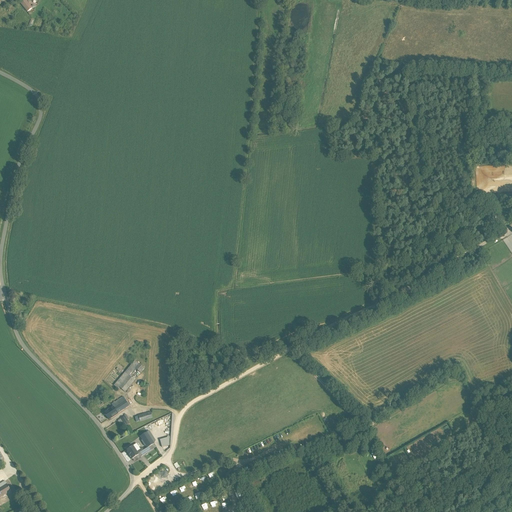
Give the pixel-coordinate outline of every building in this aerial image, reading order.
[(15,2),(9,8),(13,11),(19,6),(15,2)] [(119,388),(124,392),(134,380),(129,376),(135,369),(140,373),(144,369),(135,360),(113,386),(118,389),(119,388)] [(129,406),(123,397),(111,404),(113,407),(104,413),(108,420),(129,406)] [(138,416),(140,422),(152,419),(150,412),(138,416)] [(129,420),(125,415),(124,416),(117,421),(120,425),(122,423),(125,427),(129,424),(127,420),(129,420)] [(126,451),(132,460),(138,455),(140,458),(156,447),(154,444),(155,441),(149,431),(139,437),(147,448),(144,450),(143,448),(142,449),(142,448),(140,450),(136,444),(133,446),(126,451)] [(169,446),(169,437),(160,440),(162,448),(169,446)] [(0,498),(11,492),(4,482),(0,484),(0,498)]
